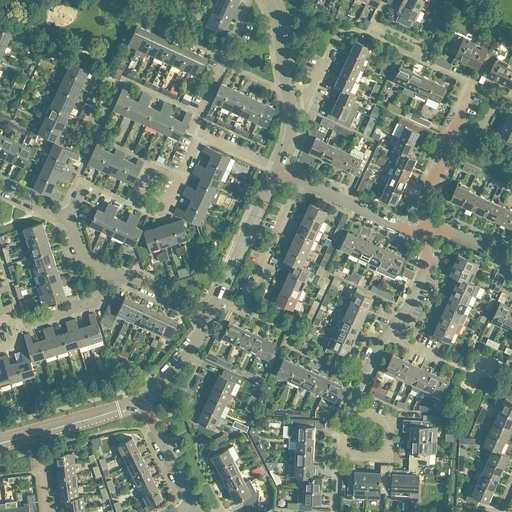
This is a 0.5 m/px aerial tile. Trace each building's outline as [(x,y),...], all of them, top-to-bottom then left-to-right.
[(240,10),(234,7),(237,1),(235,0),(217,0),(216,4),(239,15),(240,10)] [(424,1),(422,0),(401,0),(400,2),(419,11),(424,1)] [(414,21),(419,11),(400,2),(396,12),(399,14),(395,21),(409,27),(413,20),(414,21)] [(230,16),(236,19),(239,15),(216,4),(211,15),(227,22),(230,16)] [(202,24),(206,15),(198,12),(194,21),(202,24)] [(231,32),(224,29),(227,22),(211,15),(206,26),(228,37),(231,32)] [(440,21),(434,18),(428,31),(434,33),(434,34),(441,21),(440,21)] [(145,30),(136,26),(128,44),(137,48),(145,30)] [(11,34),(0,28),(0,42),(6,45),(11,34)] [(137,48),(146,52),(154,34),(145,30),(137,48)] [(154,34),(146,52),(154,56),(163,38),(154,34)] [(454,57),(466,63),(474,46),(475,44),(463,38),(462,40),(459,37),(448,50),(455,55),(454,57)] [(163,60),(171,42),(163,38),(154,56),(163,60)] [(364,59),(370,47),(355,41),(349,52),(364,59)] [(163,60),(172,64),(180,46),(171,42),(163,60)] [(180,46),(172,64),(181,68),(189,50),(180,46)] [(485,67),(492,53),(486,50),(487,49),(481,46),(480,49),(474,46),(466,63),(478,68),(480,65),(485,67)] [(181,68),(189,72),(197,54),(189,50),(181,68)] [(365,67),(361,65),(364,59),(349,52),(344,64),(359,70),(363,72),(365,67)] [(499,82),(508,63),(496,58),(497,55),(492,53),(485,67),(491,70),(487,77),(499,82)] [(197,54),(189,72),(198,76),(207,58),(197,54)] [(451,64),(437,58),(434,63),(448,70),(451,64)] [(391,63),(385,61),(382,67),(387,70),(391,63)] [(89,70),(71,62),(67,71),(85,80),(89,70)] [(499,82),(511,88),(511,86),(511,85),(511,65),(508,63),(499,82)] [(354,82),(359,70),(344,64),(339,75),(354,82)] [(404,86),(411,71),(400,66),(399,68),(393,65),(387,78),(404,86)] [(119,80),(124,70),(117,67),(113,77),(119,80)] [(384,77),(387,70),(382,67),(379,74),(384,77)] [(81,88),(85,80),(67,71),(62,80),(81,88)] [(404,86),(416,91),(423,77),(411,71),(404,86)] [(334,86),(341,90),(356,97),(356,96),(349,93),(354,82),(339,75),(334,86)] [(427,97),(434,82),(423,77),(416,91),(427,97)] [(17,78),(14,85),(23,89),(26,82),(17,78)] [(77,97),(81,88),(62,80),(59,89),(77,97)] [(446,87),(434,82),(427,97),(431,99),(429,105),(436,108),(446,87)] [(221,83),(212,102),(222,106),(230,88),(221,83)] [(377,92),(380,86),(375,83),(372,90),(377,92)] [(125,84),(113,109),(124,115),(132,99),(125,96),(130,87),(125,84)] [(230,88),(222,106),(230,110),(239,92),(230,88)] [(77,97),(59,89),(54,98),(73,106),(77,97)] [(341,90),(336,101),(351,108),(354,102),(356,97),(341,90)] [(374,99),(377,92),(372,90),(369,97),(374,99)] [(239,114),(248,96),(239,92),(230,110),(239,114)] [(124,115),(135,120),(147,95),(142,93),(138,102),(132,99),(124,115)] [(146,125),(154,109),(147,106),(151,97),(147,95),(135,120),(146,125)] [(248,118),(256,100),(248,96),(239,114),(248,118)] [(54,98),(50,106),(69,115),(73,106),(54,98)] [(248,118),(256,122),(265,104),(256,100),(248,118)] [(335,121),(349,127),(357,111),(351,108),(336,101),(331,113),(338,116),(335,121)] [(157,130),(169,105),(164,103),(160,112),(154,109),(146,125),(157,130)] [(393,111),(395,106),(388,103),(386,108),(393,111)] [(265,104),(256,122),(266,126),(274,108),(265,104)] [(169,105),(157,130),(168,135),(175,119),(169,116),(173,107),(169,105)] [(50,106),(46,115),(65,123),(69,115),(50,106)] [(376,119),(381,109),(378,108),(374,106),(372,112),(376,114),(374,118),(376,119)] [(399,114),(402,109),(395,106),(393,111),(399,114)] [(168,135),(179,140),(191,115),(186,113),(182,122),(175,119),(168,135)] [(418,123),(421,118),(411,113),(409,119),(418,123)] [(46,115),(42,124),(61,132),(65,123),(46,115)] [(371,117),(368,122),(374,125),(376,119),(374,118),(371,117)] [(413,145),(419,133),(411,130),(414,124),(400,118),(398,124),(404,126),(399,138),(413,145)] [(431,122),(421,118),(418,123),(428,128),(431,122)] [(333,130),(335,125),(322,119),(319,124),(333,130)] [(61,132),(42,124),(38,133),(56,141),(61,132)] [(511,127),(504,124),(499,135),(502,136),(500,142),(511,147),(511,127)] [(396,139),(400,127),(394,125),(390,137),(396,139)] [(344,135),(347,130),(340,127),(337,132),(344,135)] [(351,138),(353,133),(347,130),(344,135),(351,138)] [(377,140),(380,133),(374,131),(371,137),(377,140)] [(0,145),(0,156),(5,159),(13,140),(4,136),(0,145)] [(327,143),(315,138),(312,144),(309,151),(308,153),(320,158),(327,143)] [(354,147),(360,149),(363,140),(357,138),(354,147)] [(416,159),(408,156),(413,145),(399,138),(393,149),(416,159)] [(14,163),(18,153),(22,144),(13,140),(5,159),(14,163)] [(106,154),(100,151),(103,144),(98,142),(88,164),(99,169),(106,154)] [(77,159),(79,154),(54,143),(49,154),(65,162),(68,155),(77,159)] [(331,163),(338,148),(339,145),(334,143),(332,146),(327,143),(320,158),(331,163)] [(23,167),(31,149),(22,144),(18,153),(14,163),(23,167)] [(224,169),(230,158),(205,146),(202,151),(211,155),(208,162),(224,169)] [(379,156),(382,150),(376,147),(373,154),(379,156)] [(342,169),(349,154),(338,148),(331,163),(342,169)] [(410,171),(416,159),(393,149),(393,150),(401,153),(396,164),(410,171)] [(110,175),(120,152),(116,150),(113,157),(106,154),(99,169),(110,175)] [(128,164),(122,161),(125,154),(120,152),(110,175),(121,180),(128,164)] [(363,169),(369,156),(363,153),(361,159),(349,154),(342,169),(354,174),(357,167),(363,169)] [(65,162),(49,154),(44,165),(69,176),(71,172),(62,168),(65,162)] [(376,163),(379,156),(373,154),(370,161),(376,163)] [(121,180),(131,185),(132,185),(143,162),(138,160),(135,167),(128,164),(121,180)] [(208,162),(206,168),(197,164),(194,168),(219,180),(224,169),(208,162)] [(394,169),(391,175),(405,182),(410,171),(396,164),(394,169)] [(472,174),(474,169),(464,164),(462,170),(472,174)] [(69,176),(44,165),(39,176),(55,184),(58,177),(67,181),(69,176)] [(214,191),(219,180),(194,168),(192,173),(201,177),(198,184),(214,191)] [(481,179),(484,173),(474,169),(472,174),(481,179)] [(368,179),(371,172),(366,170),(363,176),(368,179)] [(405,182),(391,175),(385,187),(400,193),(405,182)] [(55,184),(39,176),(34,187),(59,199),(61,194),(52,190),(55,184)] [(362,192),(368,179),(363,176),(357,190),(362,192)] [(497,186),(500,181),(493,178),(491,183),(497,186)] [(504,189),(507,184),(500,181),(497,186),(504,189)] [(458,182),(450,201),(461,206),(468,191),(470,187),(458,182)] [(220,193),(214,191),(198,184),(195,190),(186,186),(184,190),(209,202),(215,204),(220,193)] [(385,187),(380,198),(394,205),(400,193),(385,187)] [(182,195),(191,199),(188,205),(204,213),(209,202),(184,190),(182,195)] [(472,211),(479,196),(468,191),(461,206),(472,211)] [(484,216),(491,201),(479,196),(472,211),(484,216)] [(491,201),(484,216),(495,221),(502,207),(504,203),(499,201),(498,205),(491,201)] [(108,203),(104,213),(97,209),(90,225),(101,230),(113,205),(108,203)] [(322,221),(326,212),(309,204),(305,213),(322,221)] [(101,230),(112,235),(119,220),(113,217),(117,207),(113,205),(101,230)] [(199,224),(204,213),(188,205),(185,212),(176,208),(174,213),(199,224)] [(511,211),(502,207),(495,221),(507,227),(511,214),(511,211)] [(112,235),(123,240),(134,215),(130,213),(126,222),(119,220),(112,235)] [(318,230),(322,221),(305,213),(301,223),(318,230)] [(342,230),(346,220),(348,215),(343,213),(337,228),(342,230)] [(135,227),(139,217),(134,215),(123,240),(134,245),(142,230),(135,227)] [(182,219),(172,222),(178,241),(188,238),(182,219)] [(178,241),(172,222),(163,225),(169,244),(178,241)] [(45,232),(42,223),(23,229),(26,238),(45,232)] [(313,240),(318,230),(301,223),(296,232),(313,240)] [(154,228),(160,247),(169,244),(163,225),(154,228)] [(160,247),(154,228),(144,231),(150,250),(160,247)] [(349,253),(357,236),(348,231),(340,249),(349,253)] [(48,241),(45,232),(26,238),(29,247),(48,241)] [(309,249),(313,240),(296,232),(292,241),(309,249)] [(359,257),(366,240),(357,236),(349,253),(347,257),(357,261),(359,257)] [(368,262),(376,244),(366,240),(359,257),(359,258),(368,262)] [(51,251),(48,241),(29,247),(32,257),(51,251)] [(292,241),(288,251),(305,258),(309,249),(292,241)] [(377,266),(385,249),(376,244),(368,262),(377,266)] [(387,270),(394,253),(385,249),(377,266),(387,270)] [(54,260),(51,251),(32,257),(35,266),(54,260)] [(310,272),(310,271),(301,267),(305,258),(288,251),(283,260),(310,272)] [(396,275),(404,257),(394,253),(387,270),(385,275),(393,279),(395,274),(396,275)] [(479,265),(458,255),(453,265),(474,274),(479,265)] [(57,269),(54,260),(35,266),(38,275),(57,269)] [(310,272),(283,260),(292,264),(288,273),(305,281),(310,272)] [(470,284),(470,283),(474,274),(453,265),(449,274),(470,284)] [(411,279),(414,273),(404,268),(401,275),(411,279)] [(60,278),(57,269),(38,275),(40,284),(60,278)] [(501,287),(504,279),(501,274),(497,272),(492,283),(496,284),(501,287)] [(288,273),(284,283),(301,291),(305,281),(288,273)] [(480,288),(470,283),(470,284),(449,274),(458,279),(454,287),(471,295),(475,297),(480,288)] [(43,293),(63,287),(60,278),(40,284),(43,293)] [(284,283),(280,292),(297,300),(301,291),(284,283)] [(65,297),(63,287),(43,293),(46,303),(65,297)] [(471,295),(454,287),(449,297),(467,305),(471,295)] [(393,295),(378,288),(376,293),(391,300),(393,295)] [(368,308),(373,298),(356,291),(351,300),(368,308)] [(292,309),(297,300),(280,292),(275,302),(277,302),(275,306),(285,310),(286,307),(292,309)] [(121,306),(123,300),(112,295),(110,301),(121,306)] [(125,319),(134,301),(125,297),(123,300),(121,306),(118,311),(116,315),(114,321),(123,325),(125,319)] [(449,297),(445,306),(462,314),(467,305),(449,297)] [(0,299),(0,312),(14,308),(12,303),(2,306),(0,300),(0,299)] [(351,300),(347,310),(364,317),(368,308),(351,300)] [(118,311),(121,306),(110,301),(107,306),(118,311)] [(125,319),(134,323),(143,305),(134,301),(125,319)] [(500,328),(510,306),(500,302),(490,323),(500,328)] [(143,305),(134,323),(143,327),(151,309),(143,305)] [(116,317),(116,315),(118,311),(107,306),(105,312),(116,317)] [(445,306),(441,315),(462,325),(467,316),(462,314),(445,306)] [(509,332),(511,326),(511,307),(510,306),(500,328),(509,332)] [(152,331),(160,313),(151,309),(143,327),(152,331)] [(364,317),(347,310),(343,319),(360,327),(364,317)] [(114,321),(116,317),(105,312),(102,317),(113,322),(114,321)] [(92,324),(85,326),(90,343),(92,348),(104,345),(94,313),(89,315),(92,324)] [(152,331),(160,335),(169,317),(160,313),(152,331)] [(462,325),(441,315),(437,325),(454,333),(458,335),(462,325)] [(113,322),(102,317),(100,322),(111,327),(113,322)] [(169,339),(178,321),(169,317),(160,335),(169,339)] [(360,327),(343,319),(339,317),(335,327),(355,336),(360,327)] [(78,328),(75,319),(71,320),(79,347),(90,343),(85,326),(78,328)] [(67,350),(79,347),(71,320),(66,322),(69,331),(62,334),(67,350)] [(221,338),(233,344),(241,327),(229,322),(226,329),(220,327),(214,339),(220,342),(221,338)] [(449,342),(454,333),(437,325),(432,334),(449,342)] [(67,350),(62,334),(55,336),(52,326),(47,328),(56,354),(67,350)] [(245,349),(252,333),(241,327),(233,344),(245,349)] [(330,336),(331,336),(334,338),(351,345),(355,336),(335,327),(330,336)] [(43,329),(46,339),(39,341),(44,357),(56,354),(47,328),(43,329)] [(44,357),(39,341),(32,343),(29,333),(24,335),(32,361),(44,357)] [(256,355),(264,338),(252,333),(245,349),(256,355)] [(351,345),(334,338),(331,336),(324,352),(340,359),(343,353),(347,355),(351,345)] [(273,362),(277,352),(273,350),(276,343),(264,338),(256,355),(273,362)] [(33,372),(26,349),(20,351),(23,360),(17,362),(22,379),(34,375),(33,372)] [(122,350),(120,355),(128,358),(130,354),(122,350)] [(22,379),(17,362),(10,365),(7,355),(2,357),(11,383),(22,379)] [(113,355),(110,362),(117,365),(120,358),(113,355)] [(228,355),(225,361),(231,364),(234,358),(228,355)] [(391,381),(402,359),(392,355),(384,372),(386,372),(383,377),(391,381)] [(0,385),(11,383),(2,357),(0,357),(0,365),(1,367),(0,367),(0,385)] [(223,366),(225,361),(218,358),(216,363),(223,366)] [(288,380),(295,363),(284,358),(276,375),(288,380)] [(394,376),(403,380),(411,363),(402,359),(391,381),(392,381),(394,376)] [(230,370),(232,364),(231,364),(225,361),(223,366),(230,370)] [(299,385),(307,369),(295,363),(288,380),(299,385)] [(412,385),(420,367),(411,363),(403,380),(412,385)] [(422,389),(430,372),(420,367),(412,385),(410,389),(420,393),(422,389)] [(246,377),(248,372),(241,369),(239,374),(246,377)] [(311,391),(318,374),(319,372),(313,369),(312,371),(307,369),(299,385),(311,391)] [(230,394),(235,382),(237,383),(240,377),(229,372),(226,377),(219,374),(213,386),(230,394)] [(253,380),(255,375),(248,372),(246,377),(253,380)] [(422,389),(431,393),(439,376),(430,372),(422,389)] [(322,396),(330,379),(318,374),(311,391),(322,396)] [(441,398),(449,380),(439,376),(431,393),(441,398)] [(334,401),(342,385),(330,379),(322,396),(334,401)] [(225,405),(227,401),(230,394),(213,386),(208,398),(225,405)] [(383,400),(385,395),(371,389),(368,394),(383,400)] [(511,394),(504,391),(501,397),(496,408),(497,409),(499,410),(511,415),(511,394)] [(253,405),(257,398),(251,395),(248,402),(253,405)] [(203,409),(219,417),(225,405),(208,398),(203,409)] [(250,412),(253,405),(248,402),(245,409),(250,412)] [(484,417),(487,410),(482,407),(478,414),(484,417)] [(216,424),(219,417),(203,409),(197,421),(214,429),(216,424)] [(511,426),(511,415),(499,410),(497,409),(495,413),(497,414),(494,422),(511,429),(511,426)] [(480,424),(484,417),(478,414),(475,421),(480,424)] [(314,440),(316,440),(317,431),(314,431),(315,420),(289,419),(288,438),(296,439),(314,440)] [(239,429),(241,423),(235,420),(232,426),(239,429)] [(436,441),(436,428),(431,428),(431,421),(411,420),(411,424),(410,439),(436,441)] [(489,433),(505,441),(511,429),(494,422),(489,433)] [(246,432),(249,427),(241,423),(239,429),(246,432)] [(453,442),(454,426),(446,425),(445,441),(453,442)] [(500,452),(505,441),(489,433),(484,445),(500,452)] [(137,448),(131,437),(116,445),(121,456),(137,448)] [(313,452),(314,440),(296,439),(295,451),(313,452)] [(429,453),(435,454),(436,441),(410,439),(410,441),(407,441),(407,448),(409,448),(409,458),(411,459),(429,459),(429,453)] [(255,450),(252,443),(246,445),(250,452),(255,450)] [(265,450),(261,443),(256,445),(260,452),(265,450)] [(504,468),(509,456),(500,452),(484,445),(483,445),(492,449),(487,461),(504,468)] [(233,460),(239,457),(233,446),(211,457),(217,469),(234,461),(233,460)] [(142,458),(137,448),(121,456),(126,466),(142,458)] [(258,456),(255,450),(250,452),(253,459),(258,456)] [(268,457),(265,450),(260,452),(263,459),(268,457)] [(313,465),(313,452),(295,451),(294,464),(313,465)] [(55,454),(57,466),(74,464),(72,452),(55,454)] [(147,468),(142,458),(126,466),(131,476),(147,468)] [(417,501),(418,475),(417,475),(418,465),(429,466),(429,459),(411,459),(410,475),(386,473),(385,493),(385,495),(391,495),(391,500),(417,501)] [(234,461),(217,469),(223,480),(239,472),(234,461)] [(504,468),(487,461),(482,472),(498,480),(504,468)] [(75,475),(74,464),(57,466),(58,477),(75,475)] [(304,477),(315,478),(315,470),(312,469),(313,465),(294,464),(294,477),(304,477)] [(266,472),(263,465),(258,468),(261,475),(266,472)] [(147,468),(131,476),(136,486),(152,478),(147,468)] [(278,476),(275,469),(269,471),(273,478),(278,476)] [(366,498),(368,472),(348,471),(346,499),(353,499),(353,498),(366,498)] [(245,483),(239,472),(223,480),(229,492),(245,483)] [(270,479),(266,472),(261,475),(265,482),(270,479)] [(385,493),(386,473),(368,472),(366,498),(379,499),(379,493),(385,493)] [(482,472),(476,484),(493,491),(498,480),(482,472)] [(60,489),(77,486),(75,475),(58,477),(60,489)] [(281,482),(278,476),(273,478),(276,485),(281,482)] [(321,491),(322,478),(315,478),(304,477),(303,490),(321,491)] [(157,489),(152,478),(136,486),(141,496),(157,489)] [(250,481),(245,483),(229,492),(235,503),(241,500),(243,504),(258,505),(258,492),(255,491),(250,481)] [(488,503),(493,491),(476,484),(471,495),(468,494),(465,500),(477,505),(480,500),(488,503)] [(78,498),(77,486),(60,489),(61,500),(65,500),(78,498)] [(162,499),(157,489),(141,496),(147,507),(144,508),(146,511),(147,511),(160,506),(157,501),(162,499)] [(303,490),(298,490),(297,503),(299,503),(298,509),(312,510),(312,504),(321,504),(321,491),(303,490)] [(17,508),(17,511),(29,511),(36,510),(34,495),(27,496),(28,503),(23,504),(24,507),(17,508)] [(65,500),(66,511),(84,508),(82,497),(78,498),(65,500)] [(17,511),(17,508),(16,501),(5,503),(5,504),(5,509),(5,511),(17,511)]
